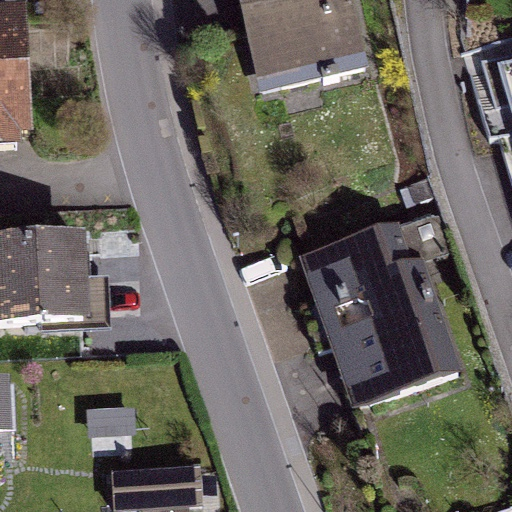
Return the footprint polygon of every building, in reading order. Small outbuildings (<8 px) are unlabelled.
[(243,0),(269,88),(362,61),(343,0),(243,0)] [(20,14),(0,15),(0,137),(27,136),(20,14)] [(511,64),(503,67),(511,97),(511,64)] [(307,263),(359,405),(448,373),(396,231),(307,263)] [(78,236),(0,241),(0,327),(84,321),(78,236)] [(133,416),(90,424),(96,455),(139,447),(133,416)] [(253,511),(252,482),(158,487),(159,511),(253,511)]
